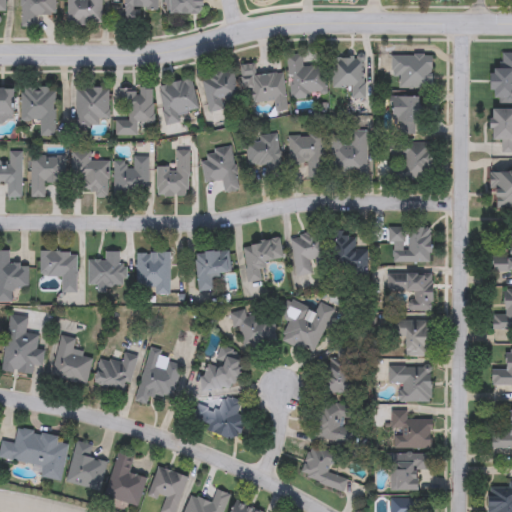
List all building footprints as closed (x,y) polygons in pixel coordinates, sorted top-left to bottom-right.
[(21,0),(55,0),(55,16),(36,16),(36,27),(21,27),(21,0)] [(102,0),(102,25),(73,25),(73,0),(102,0)] [(156,0),(156,10),(137,10),(137,24),(125,24),(125,0),(156,0)] [(205,0),(205,14),(168,14),(168,0),(205,0)] [(511,53),(511,103),(493,103),(494,68),(501,68),(501,53),(511,53)] [(326,66),(328,97),(290,99),(288,56),(303,55),(303,67),(326,66)] [(434,89),(392,89),(392,56),(434,56),(434,89)] [(365,58),(365,98),(351,98),(351,87),(332,87),(332,58),(365,58)] [(284,72),(287,111),(276,112),(275,102),(253,104),(252,90),(244,91),(241,65),(255,64),(256,75),(284,72)] [(203,75),(235,71),(239,106),(208,110),(203,75)] [(159,86),(193,80),(199,111),(178,114),(180,123),(166,126),(159,86)] [(55,137),(41,137),(41,121),(22,121),(22,87),(55,87),(55,137)] [(0,89),(14,89),(14,117),(0,117),(0,89)] [(76,89),(109,89),(109,126),(76,126),(76,89)] [(138,136),(117,136),(117,120),(123,120),(122,90),(153,89),(154,123),(138,124),(138,136)] [(395,134),(395,97),(423,97),(423,122),(417,122),(417,134),(395,134)] [(494,142),(494,110),(511,110),(511,154),(503,154),(503,142),(494,142)] [(349,137),(349,133),(367,133),(367,176),(331,176),(331,137),(349,137)] [(288,135),(323,134),(324,178),(309,178),(308,164),(289,164),(288,135)] [(247,167),(249,138),(281,140),(279,169),(247,167)] [(392,143),(433,143),(433,179),(392,179),(392,143)] [(205,183),(201,153),(232,148),(239,191),(225,194),(223,180),(205,183)] [(22,199),(8,199),(8,185),(0,185),(0,162),(9,162),(9,152),(21,152),(22,199)] [(190,197),(157,197),(157,168),(176,168),(176,152),(190,152),(190,197)] [(65,155),(65,184),(46,184),(46,198),(31,198),(31,155),(65,155)] [(95,198),(95,191),(80,191),(81,157),(109,157),(108,198),(95,198)] [(149,157),(149,196),(115,196),(115,163),(133,163),(133,157),(149,157)] [(511,208),(493,208),(493,167),(511,167),(511,208)] [(392,264),(392,229),(432,229),(432,264),(392,264)] [(511,272),(493,273),(492,254),(501,254),(501,231),(511,231),(511,272)] [(328,269),(313,270),(314,274),(295,276),(292,235),(325,233),(328,269)] [(368,249),(367,271),(332,270),(333,235),(357,236),(356,249),(368,249)] [(244,245),(281,240),(284,260),(264,262),(266,280),(248,283),(244,245)] [(10,263),(29,264),(29,290),(15,289),(14,302),(0,302),(0,252),(10,252),(10,263)] [(63,277),(40,277),(40,252),(77,252),(77,294),(63,294),(63,277)] [(124,286),(88,286),(88,260),(105,260),(105,252),(124,252),(124,286)] [(197,253),(230,252),(231,274),(212,275),(213,291),(198,292),(197,253)] [(171,253),(170,294),(137,294),(137,253),(171,253)] [(410,312),(410,292),(388,292),(388,274),(434,273),(435,311),(410,312)] [(511,331),(493,331),(493,315),(505,315),(505,290),(511,290),(511,331)] [(289,323),(279,318),(287,301),(316,313),(319,304),(333,309),(314,355),(282,342),(289,323)] [(261,307),(274,341),(245,352),(232,319),(261,307)] [(34,376),(3,372),(10,316),(28,318),(26,334),(44,336),(40,368),(35,367),(34,376)] [(407,357),(407,339),(393,338),(394,318),(433,319),(432,358),(407,357)] [(52,379),(60,337),(75,340),(72,354),(93,358),(87,386),(52,379)] [(322,390),(335,339),(367,347),(353,398),(322,390)] [(511,389),(493,389),(493,372),(505,372),(505,349),(511,349),(511,389)] [(239,350),(241,390),(203,392),(203,365),(217,365),(217,351),(239,350)] [(149,352),(182,360),(172,400),(151,395),(149,406),(136,402),(149,352)] [(100,361),(121,365),(123,355),(136,357),(129,393),(95,386),(100,361)] [(399,403),(399,385),(388,385),(388,368),(432,368),(432,403),(399,403)] [(241,440),(192,428),(198,406),(219,411),(223,397),(241,402),(238,415),(247,418),(241,440)] [(344,444),(312,436),(319,403),(352,411),(344,444)] [(511,448),(492,449),(492,430),(511,430),(510,411),(511,411),(511,448)] [(433,450),(392,449),(392,413),(408,413),(408,421),(433,421),(433,450)] [(62,482),(41,479),(43,466),(0,459),(0,453),(2,442),(15,445),(18,431),(69,440),(62,482)] [(93,447),(91,458),(107,462),(100,491),(67,483),(77,443),(93,447)] [(345,492),(300,477),(311,445),(339,454),(332,474),(349,480),(345,492)] [(118,454),(133,459),(129,473),(147,479),(139,507),(105,498),(118,454)] [(392,492),(392,454),(433,454),(433,471),(420,471),(420,492),(392,492)] [(149,496),(157,467),(187,477),(176,511),(161,511),(165,501),(149,496)] [(511,484),(511,511),(489,511),(489,484),(511,484)] [(230,495),(223,511),(185,511),(191,496),(212,503),(216,490),(230,495)] [(390,511),(390,499),(427,499),(427,511),(390,511)] [(232,511),(237,502),(257,511),(232,511)]
